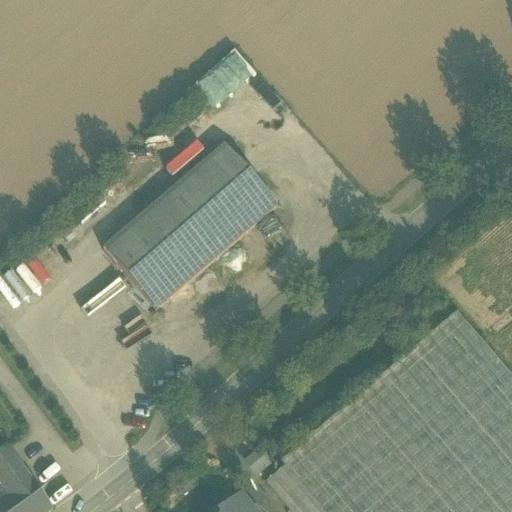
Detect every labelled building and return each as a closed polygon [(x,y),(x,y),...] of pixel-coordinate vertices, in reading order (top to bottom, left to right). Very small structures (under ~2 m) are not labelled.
[(224,149),(103,254),(155,314),(276,210),(224,149)] [(511,511),(511,381),(456,316),(280,466),(284,470),(319,511),(511,511)] [(8,451),(0,456),(0,479),(19,467),(8,451)] [(246,459),(253,474),(269,467),(263,452),(246,459)] [(0,502),(0,511),(51,511),(19,467),(0,479),(0,492),(5,499),(0,502)] [(319,511),(284,470),(264,487),(285,511),(319,511)] [(249,511),(239,501),(226,511),(249,511)]
